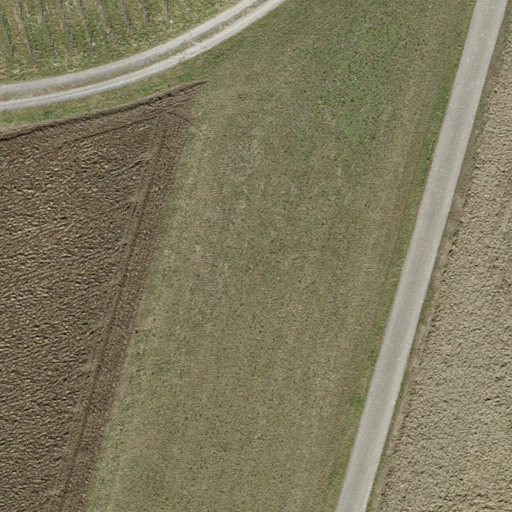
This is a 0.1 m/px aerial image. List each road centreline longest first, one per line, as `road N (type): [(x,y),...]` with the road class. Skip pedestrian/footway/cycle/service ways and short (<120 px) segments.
road 1 (track): [(478,0),(343,511)]
road 2 (track): [(260,0),(223,25),(37,97),(0,101)]
